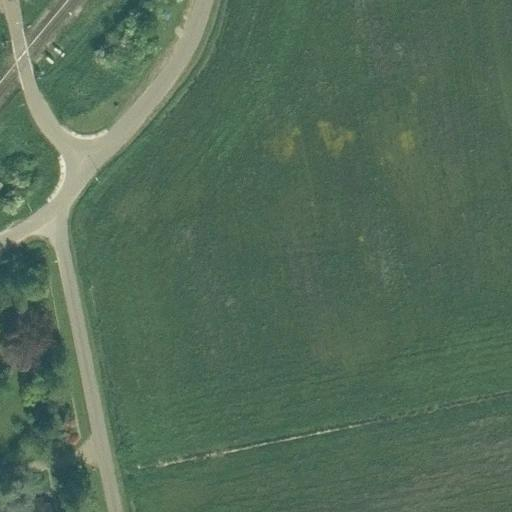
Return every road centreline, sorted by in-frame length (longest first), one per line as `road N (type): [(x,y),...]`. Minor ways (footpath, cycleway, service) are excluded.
road 1 (unclassified): [(114,511),(59,235),(45,219)]
road 2 (unclassified): [(85,163),(177,62),(204,0)]
road 3 (unclassified): [(85,163),(34,100),(10,0)]
